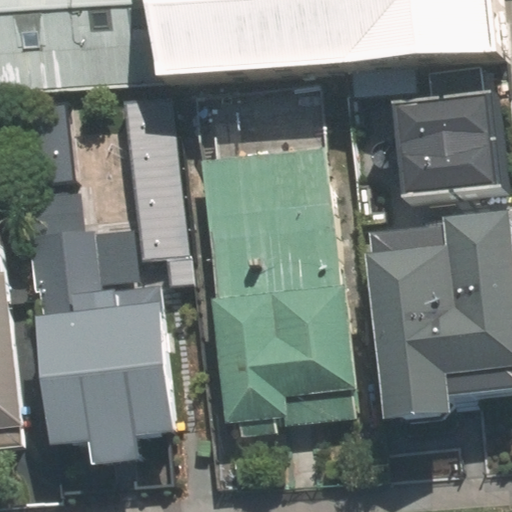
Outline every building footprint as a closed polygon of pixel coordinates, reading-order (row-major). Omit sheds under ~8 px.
[(484,0),(0,0),(0,94),(489,57),(484,0)] [(363,204),(508,192),(500,87),(354,98),(363,204)] [(343,151),(221,160),(243,431),(365,422),(343,151)] [(363,233),(383,423),(450,417),(446,376),(511,369),(511,238),(510,218),(363,233)] [(52,235),(62,325),(77,449),(122,444),(125,473),(172,467),(169,440),(214,434),(199,309),(154,314),(151,291),(120,295),(112,228),(52,235)] [(0,452),(44,449),(26,239),(0,241),(0,452)]
